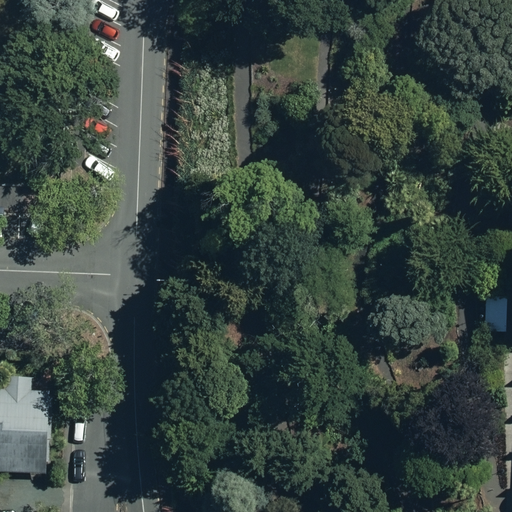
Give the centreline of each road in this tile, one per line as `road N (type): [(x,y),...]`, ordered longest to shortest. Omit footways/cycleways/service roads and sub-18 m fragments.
road 1 (residential): [(145,0),(134,275)]
road 2 (residential): [(134,275),(135,410)]
road 3 (unclassified): [(134,275),(0,270)]
